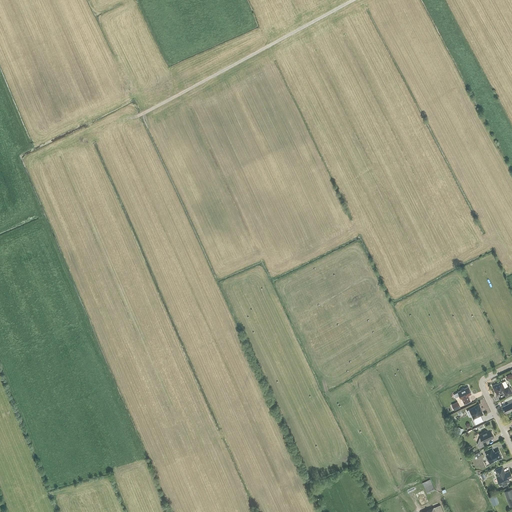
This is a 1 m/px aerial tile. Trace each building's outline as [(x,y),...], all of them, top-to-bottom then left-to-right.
[(506,397),(511,393),(511,392),(509,387),(504,389),(501,383),(497,385),(496,384),(492,386),(494,391),(495,390),(497,395),(503,392),(506,397)] [(456,398),(460,396),(461,399),(462,399),(463,401),(465,405),(471,402),(469,398),(469,399),(468,396),(471,394),(468,388),(465,389),(463,389),(462,390),(461,391),(454,394),(454,396),(455,397),(456,398)] [(506,414),(511,410),(511,399),(507,401),(508,404),(502,407),(503,409),(504,409),(506,414)] [(476,425),(483,421),(481,416),(483,415),(480,409),(480,408),(479,405),(475,406),(475,407),(469,410),(474,420),(474,421),(476,425)] [(490,430),(479,435),(481,438),(480,438),(477,445),(479,448),(486,445),(485,441),(494,437),(492,434),(492,433),(492,431),(491,431),(490,430)] [(490,464),(502,458),(499,451),(494,453),(492,448),(485,451),(487,455),(486,456),(490,464)] [(502,466),(495,469),(498,476),(497,477),(501,486),(502,485),(503,487),(508,485),(507,483),(509,482),(508,479),(511,477),(509,471),(505,473),(502,466)] [(430,480),(422,483),(427,494),(435,490),(430,480)] [(511,506),(511,488),(503,492),(509,507),(511,506)]
